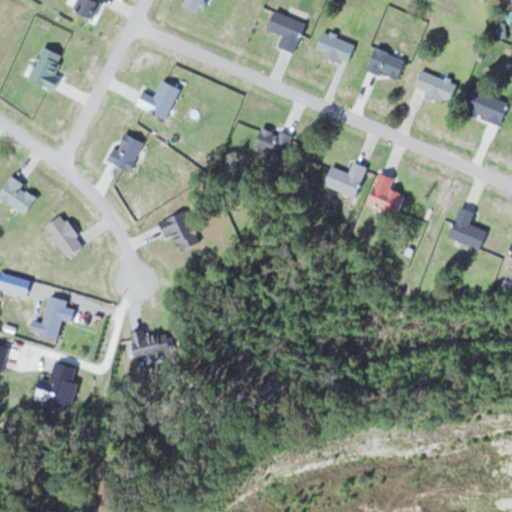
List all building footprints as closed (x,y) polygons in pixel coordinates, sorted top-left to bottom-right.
[(95,18),(104,0),(79,0),(76,8),(95,18)] [(185,0),(183,4),(201,13),(207,0),(185,0)] [(282,47),(298,53),(308,22),(276,11),(270,29),(286,35),(282,47)] [(358,46),(328,29),(317,48),(348,65),(358,46)] [(66,55),(46,46),(30,78),(57,91),(65,76),(57,73),(66,55)] [(369,68),(400,81),(409,59),(378,46),(369,68)] [(416,88),(452,103),(460,84),(425,68),(416,88)] [(146,91),(139,105),(168,119),(182,89),(165,80),(157,97),(146,91)] [(502,126),(511,103),(475,87),(466,109),(502,126)] [(295,136),(264,126),(256,148),(288,158),(295,136)] [(112,162),(132,172),(147,143),(126,132),(112,162)] [(358,197),(371,167),(356,161),(351,173),(335,166),(327,185),(358,197)] [(394,190),(397,177),(381,172),(372,206),(404,214),(409,194),(394,190)] [(40,195),(13,177),(0,196),(27,215),(40,195)] [(473,224),(478,212),(462,206),(451,237),(483,249),(490,231),(473,224)] [(203,242),(188,210),(162,222),(168,237),(177,233),(184,251),(203,242)] [(48,225),(69,258),(87,247),(66,214),(48,225)] [(59,340),(70,300),(52,296),(42,335),(59,340)] [(174,354),(170,332),(149,336),(148,328),(134,331),(139,361),(174,354)] [(80,368),(57,362),(53,380),(45,378),(39,402),(74,411),(81,383),(77,382),(80,368)]
